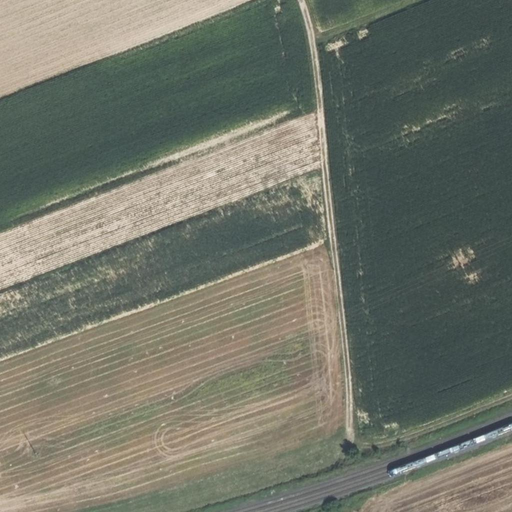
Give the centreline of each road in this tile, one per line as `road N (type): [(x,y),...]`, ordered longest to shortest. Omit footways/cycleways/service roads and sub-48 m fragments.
road 1 (track): [(302,0),(350,440),(391,442),(511,396)]
road 2 (track): [(427,0),(313,48)]
